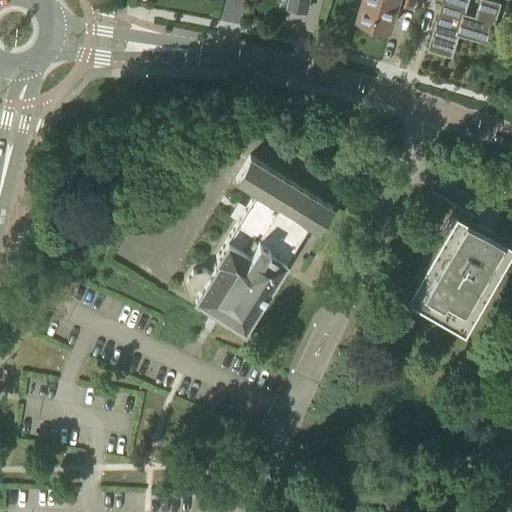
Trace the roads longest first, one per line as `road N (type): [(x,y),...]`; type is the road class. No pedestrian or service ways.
road 1 (residential): [(242,511),(431,107)]
road 2 (residential): [(431,107),(211,53),(125,46),(50,28)]
road 3 (tertiary): [(0,188),(28,63)]
